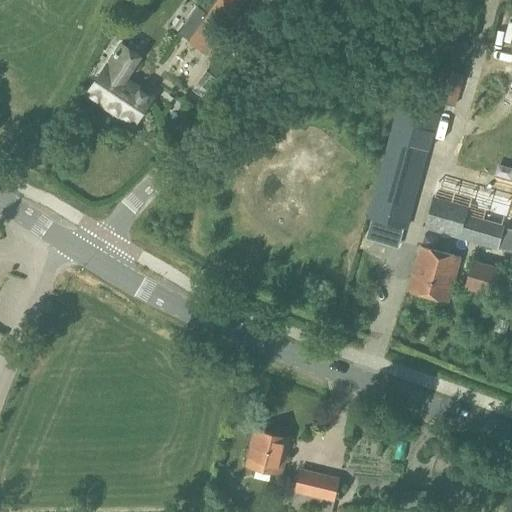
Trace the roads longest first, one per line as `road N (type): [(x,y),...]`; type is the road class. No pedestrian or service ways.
road 1 (tertiary): [(511,436),(227,326),(96,261)]
road 2 (unclassified): [(96,261),(132,208),(237,98),(337,19),(404,0)]
